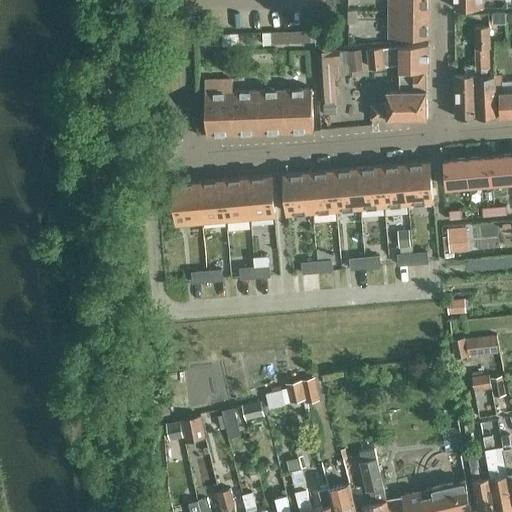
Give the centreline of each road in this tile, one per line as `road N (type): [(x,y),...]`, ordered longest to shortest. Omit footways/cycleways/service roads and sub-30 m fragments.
road 1 (residential): [(187,154),(442,135)]
road 2 (residential): [(442,135),(443,0)]
